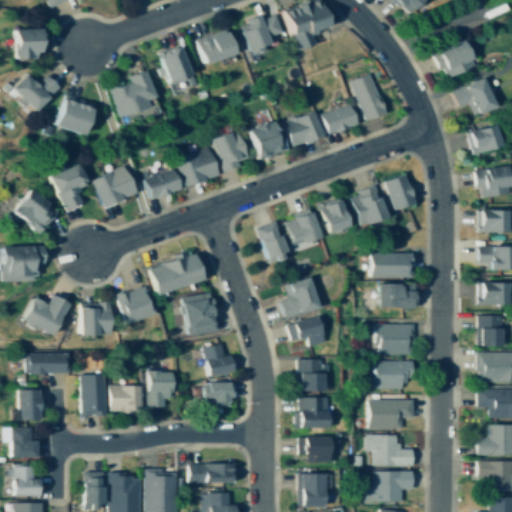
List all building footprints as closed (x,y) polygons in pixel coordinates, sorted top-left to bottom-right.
[(320,27),(312,0),(304,0),(278,7),(290,49),(309,44),(305,31),(320,27)] [(391,0),(402,12),(415,0),(391,0)] [(264,50),(260,38),(276,33),(270,14),(235,25),(244,56),(264,50)] [(33,28),(8,28),(8,57),(33,57),(33,28)] [(199,64),(229,52),(221,30),(191,42),(199,64)] [(431,51),(442,77),(469,65),(458,39),(431,51)] [(165,84),(185,74),(173,47),(153,57),(165,84)] [(142,71),(120,76),(122,83),(105,87),(112,114),(150,105),(142,71)] [(29,111),(53,87),(41,75),(33,83),(22,73),(6,88),(29,111)] [(345,79),(358,120),(379,113),(367,73),(345,79)] [(470,116),(490,106),(476,77),(446,91),(454,108),(464,103),(470,116)] [(50,126),(78,135),(88,103),(59,94),(50,126)] [(350,126),(345,105),(316,113),(321,133),(350,126)] [(285,146),(315,136),(307,112),(277,122),(285,146)] [(241,130),(253,159),(279,149),(268,120),(241,130)] [(495,149),(492,126),(464,130),(467,152),(495,149)] [(242,162),(230,129),(204,138),(216,171),(242,162)] [(177,185),(210,176),(202,148),(169,158),(177,185)] [(77,201),(71,190),(82,185),(71,163),(43,176),(60,210),(77,201)] [(86,179),(96,206),(129,194),(120,167),(86,179)] [(475,196),(505,195),(504,168),(474,168),(475,196)] [(137,177),(143,198),(172,191),(167,170),(137,177)] [(389,210),(410,202),(398,174),(378,182),(389,210)] [(381,217),(371,186),(344,194),(354,225),(381,217)] [(31,233),(50,213),(26,189),(6,209),(31,233)] [(313,206),(322,234),(343,227),(334,199),(313,206)] [(503,210),(473,210),(473,233),(503,233),(503,210)] [(286,246),(312,239),(305,213),(279,220),(286,246)] [(281,255),(268,221),(250,228),(262,263),(281,255)] [(0,281),(36,281),(36,246),(0,246),(0,281)] [(510,269),(510,246),(473,246),(473,269),(510,269)] [(151,294),(196,280),(187,253),(142,268),(151,294)] [(407,253),(366,253),(366,277),(407,277),(407,253)] [(312,309),(305,277),(282,282),(285,296),(274,299),(278,316),(312,309)] [(504,282),(473,282),(473,304),(504,304),(504,282)] [(372,308),(409,308),(409,283),(372,283),(372,308)] [(111,294),(120,322),(149,314),(140,286),(111,294)] [(205,292),(176,296),(181,334),(210,331),(205,292)] [(41,300),(30,294),(15,319),(42,335),(61,304),(45,294),(41,300)] [(103,303),(73,303),(73,335),(103,335),(103,303)] [(496,316),(473,316),(473,346),(496,346),(496,316)] [(313,317),(288,321),(290,339),(301,337),(303,345),(317,343),(313,317)] [(372,354),(408,354),(408,324),(372,324),(372,354)] [(221,342),(197,346),(202,375),(225,371),(221,342)] [(21,352),(21,373),(62,373),(62,352),(21,352)] [(507,382),(507,352),(473,352),(473,382),(507,382)] [(292,390),(316,390),(316,358),(292,358),(292,390)] [(370,388),(407,388),(407,361),(370,361),(370,388)] [(164,371),(142,371),(142,406),(164,406),(164,371)] [(98,374),(74,374),(74,415),(98,415),(98,374)] [(227,381),(197,381),(197,406),(227,406),(227,381)] [(103,411),(134,411),(134,384),(103,384),(103,411)] [(511,388),(471,388),(471,406),(482,406),(482,417),(511,417),(511,388)] [(13,410),(5,410),(5,420),(33,420),(33,389),(13,389),(13,410)] [(320,427),(320,397),(292,397),(292,427),(320,427)] [(397,427),(397,417),(408,417),(408,399),(364,399),(364,427),(397,427)] [(510,424),(482,424),(482,437),(472,437),(472,455),(510,455),(510,424)] [(5,456),(34,456),(34,438),(25,438),(25,427),(5,427),(5,456)] [(407,465),(407,447),(394,447),(394,434),(364,434),(364,451),(369,451),(369,465),(407,465)] [(323,461),(323,436),(298,436),(298,461),(323,461)] [(484,490),(507,490),(507,460),(472,460),(472,477),(484,477),(484,490)] [(183,463),(183,482),(228,482),(228,463),(183,463)] [(8,495),(33,495),(33,476),(27,476),(27,465),(8,465),(8,495)] [(295,506),(317,506),(317,468),(295,468),(295,506)] [(171,511),(171,469),(139,469),(139,511),(171,511)] [(361,486),(361,500),(396,500),(396,487),(407,487),(407,470),(368,470),(368,486),(361,486)] [(97,471),(77,471),(77,508),(97,508),(97,471)] [(103,473),(103,511),(134,511),(134,473),(103,473)] [(227,511),(227,494),(197,494),(197,511),(227,511)] [(509,511),(509,496),(485,496),(485,507),(471,507),(471,511),(509,511)] [(8,511),(37,511),(37,503),(8,503),(8,511)]
